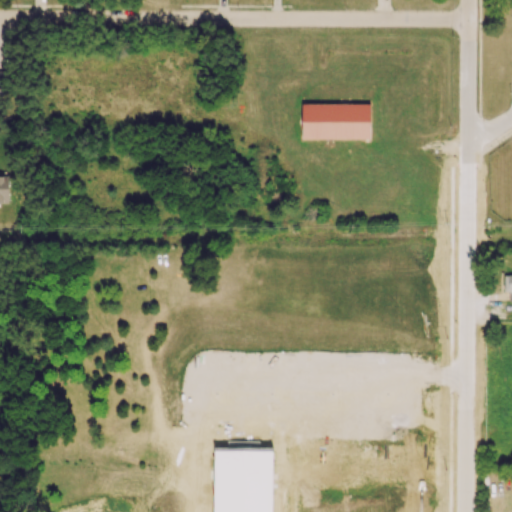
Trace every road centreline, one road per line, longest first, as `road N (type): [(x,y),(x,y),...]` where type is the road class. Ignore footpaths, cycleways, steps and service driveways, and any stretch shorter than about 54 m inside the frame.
road 1 (residential): [(467,20),(0,18)]
road 2 (residential): [(469,511),(469,159)]
road 3 (residential): [(469,159),(467,0)]
road 4 (track): [(336,232),(471,231)]
